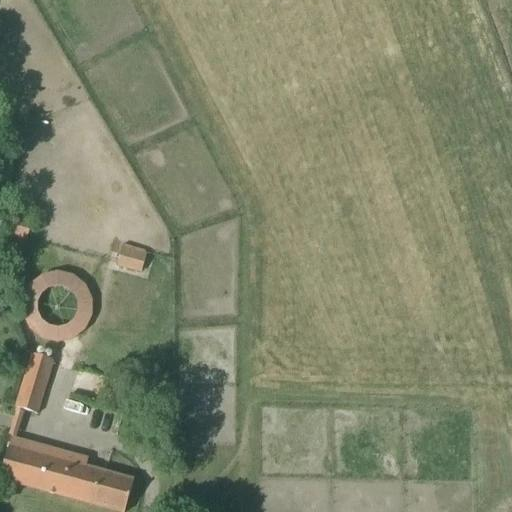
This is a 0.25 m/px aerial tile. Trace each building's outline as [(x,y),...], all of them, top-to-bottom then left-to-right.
[(26,239),(31,221),(7,214),(2,233),(26,239)] [(141,271),(146,253),(122,246),(117,264),(141,271)] [(96,285),(35,271),(21,332),(81,347),(96,285)] [(35,415),(52,361),(32,355),(15,408),(35,415)] [(0,472),(0,480),(114,511),(123,511),(132,482),(84,469),(86,460),(10,439),(0,472)]
